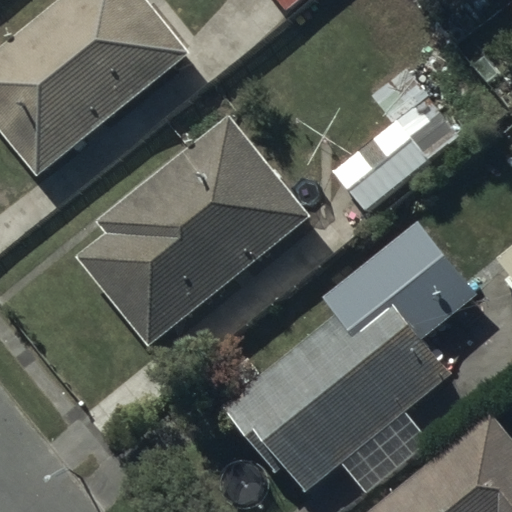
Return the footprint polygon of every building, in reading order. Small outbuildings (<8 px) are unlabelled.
[(199,70),(141,0),(89,0),(0,74),(0,137),(47,195),(199,70)] [(314,0),(274,0),(290,19),(314,0)] [(373,94),(395,121),(335,171),(369,211),(464,131),(408,65),(373,94)] [(154,345),(318,211),(233,107),(100,215),(111,228),(80,254),(154,345)] [(326,294),(339,309),(224,403),(280,471),(288,464),(309,489),(345,460),(368,489),(433,436),(409,407),(454,371),(425,335),(481,289),(421,216),(326,294)] [(511,243),(500,253),(511,267),(511,243)] [(511,511),(511,432),(494,409),(364,511),(511,511)]
